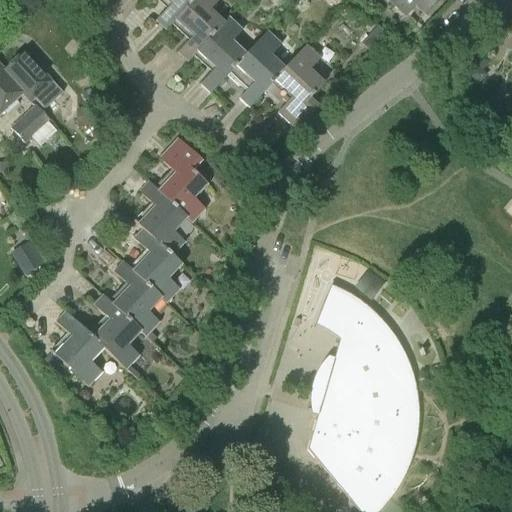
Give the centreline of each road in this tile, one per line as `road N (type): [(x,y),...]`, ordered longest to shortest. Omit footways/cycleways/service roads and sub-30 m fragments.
road 1 (tertiary): [(284,182),(211,405),(178,453),(131,485)]
road 2 (tertiary): [(500,0),(331,131),(284,182)]
road 3 (residential): [(60,249),(158,95)]
road 4 (residential): [(284,182),(158,95)]
road 5 (primary): [(44,499),(37,452),(0,367)]
